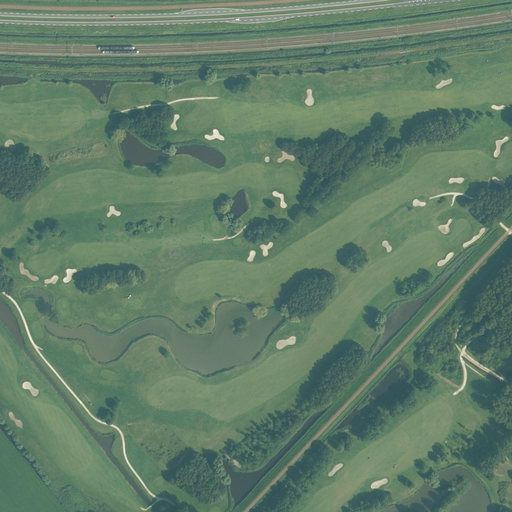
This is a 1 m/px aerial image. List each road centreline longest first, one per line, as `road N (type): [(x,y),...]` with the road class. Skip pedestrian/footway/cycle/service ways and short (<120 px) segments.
road 1 (secondary): [(0,21),(238,19),(436,0)]
road 2 (secondary): [(374,0),(170,15),(0,14)]
road 3 (unknown): [(463,358),(457,331),(511,252)]
